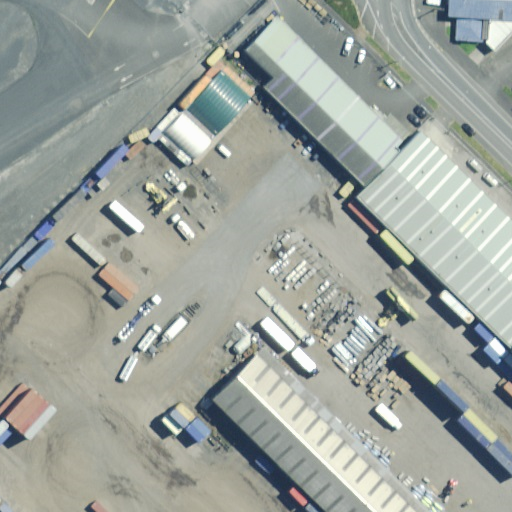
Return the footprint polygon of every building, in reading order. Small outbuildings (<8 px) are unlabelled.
[(511,0),(440,0),(438,21),(511,26),(511,25),(511,0)] [(391,155),(387,151),(396,141),(269,20),(234,57),(261,83),(251,93),(355,192),(391,155)] [(511,230),(413,138),(349,206),(511,360),(511,230)] [(511,360),(349,206),(327,185),(278,237),(511,458),(511,360)] [(511,458),(278,237),(260,255),(511,494),(511,458)] [(421,511),(257,350),(203,405),(311,511),(421,511)]
